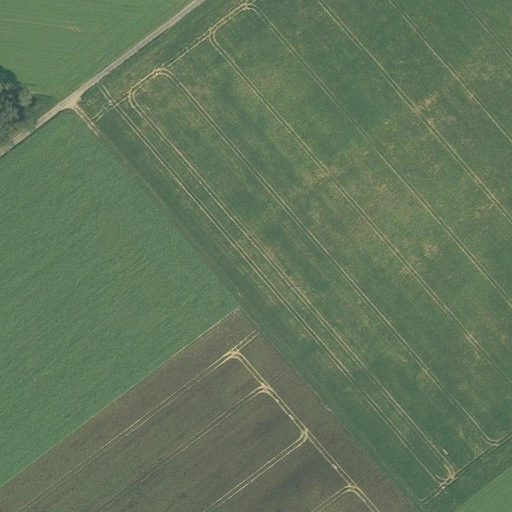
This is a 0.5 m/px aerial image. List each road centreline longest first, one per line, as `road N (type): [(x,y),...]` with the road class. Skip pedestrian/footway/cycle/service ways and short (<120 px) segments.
road 1 (track): [(426,511),(68,100)]
road 2 (track): [(201,0),(0,152)]
